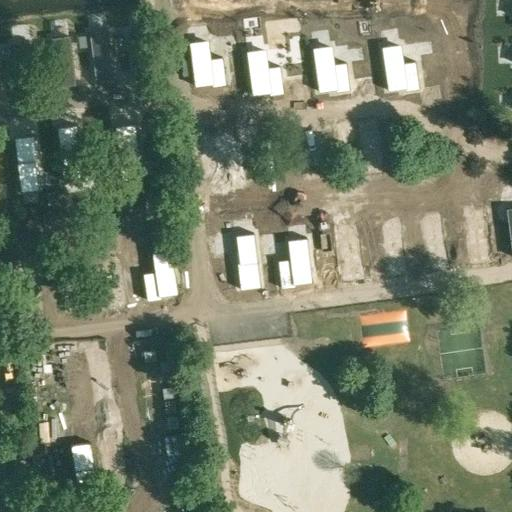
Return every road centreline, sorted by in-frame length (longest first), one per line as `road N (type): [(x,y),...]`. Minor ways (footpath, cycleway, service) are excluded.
road 1 (unknown): [(0,338),(347,305)]
road 2 (unknown): [(79,0),(82,86),(0,91)]
